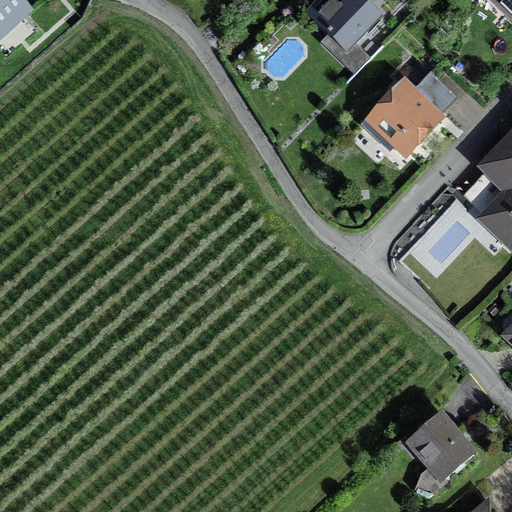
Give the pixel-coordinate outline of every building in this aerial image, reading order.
[(15,0),(0,0),(0,35),(26,12),(15,0)] [(324,0),(308,17),(330,37),(337,30),(351,44),(379,15),(363,0),(324,0)] [(505,9),(511,16),(511,0),(503,0),(509,5),(505,9)] [(442,111),(455,97),(431,75),(418,89),(442,111)] [(418,100),(403,86),(365,126),(390,150),(396,144),(407,154),(439,121),(427,109),(429,107),(420,98),(418,100)] [(470,203),(511,241),(511,239),(511,144),(489,169),(496,176),(470,203)] [(444,480),(473,455),(440,416),(410,442),(444,480)]
